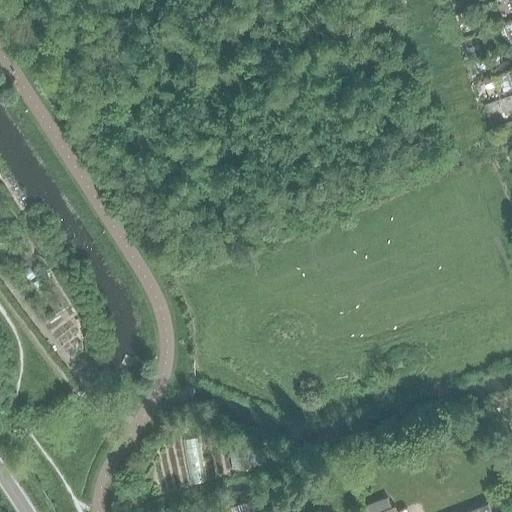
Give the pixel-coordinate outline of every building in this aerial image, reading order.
[(469,52),(472,60),(480,57),(477,49),(469,52)] [(258,496),(263,508),(274,503),(269,491),(258,496)] [(395,511),(393,506),(389,508),(385,497),(362,505),(364,511),(395,511)] [(253,511),(251,502),(231,508),(232,511),(253,511)] [(491,511),(488,502),(461,511),(491,511)]
